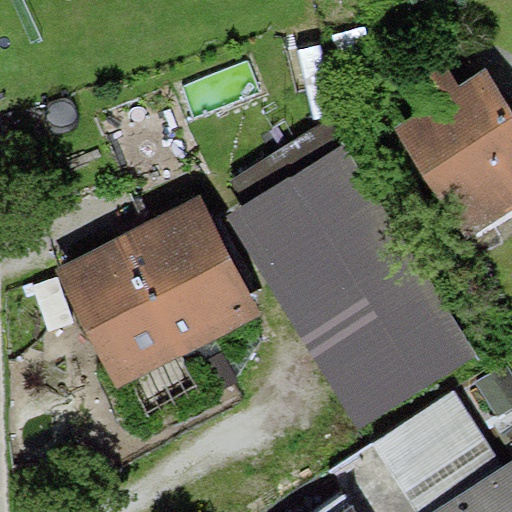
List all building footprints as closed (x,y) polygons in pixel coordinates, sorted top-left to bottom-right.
[(418,95),(382,119),(464,245),(511,213),(511,109),(478,56),(452,73),(439,54),(406,76),(418,95)] [(336,135),(215,210),(353,431),(474,356),(336,135)] [(179,192),(44,271),(110,385),(246,305),(179,192)] [(511,511),(511,441),(403,511),(511,511)] [(353,511),(339,489),(301,511),(353,511)]
